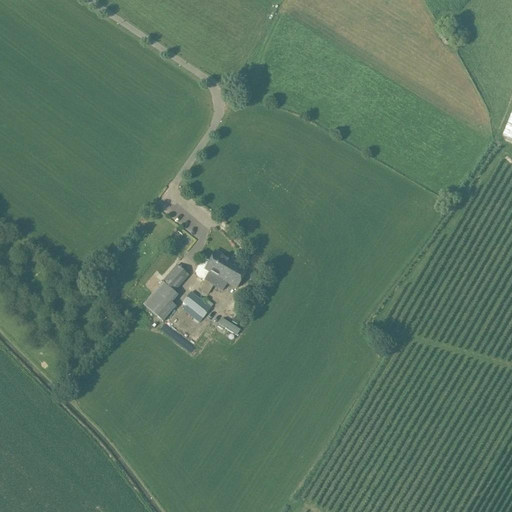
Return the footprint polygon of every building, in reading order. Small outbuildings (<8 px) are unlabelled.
[(511,112),(503,135),(511,138),(511,112)] [(197,277),(222,291),(227,284),(236,289),(247,271),(215,252),(204,270),(199,267),(195,272),(197,277)] [(176,265),(162,282),(174,292),(189,276),(176,265)] [(191,293),(183,303),(202,319),(210,309),(191,293)] [(237,325),(243,314),(238,311),(237,313),(233,321),(232,322),(237,325)]
